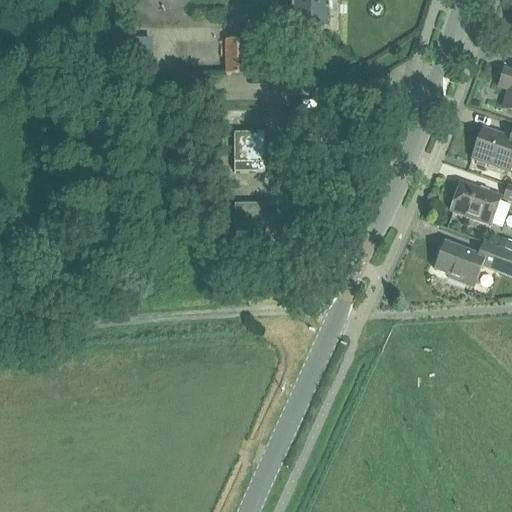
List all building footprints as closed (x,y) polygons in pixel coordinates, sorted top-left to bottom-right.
[(290,2),(290,13),(290,33),(328,33),(328,0),(256,0),(257,1),(290,2)] [(225,43),(225,57),(225,77),(248,77),(247,57),(247,42),(225,43)] [(503,112),(511,114),(511,74),(504,73),(499,90),(508,93),(503,112)] [(321,117),(294,117),(294,132),(321,133),(321,117)] [(470,168),(473,161),(510,173),(511,168),(511,135),(510,142),(482,132),(469,167),(470,168)] [(234,136),(234,175),(265,175),(264,136),(234,136)] [(450,214),(490,228),(500,200),(460,186),(450,214)] [(235,241),(265,241),(265,207),(235,207),(235,241)] [(482,269),(501,276),(511,279),(511,256),(509,255),(482,245),(477,258),(444,246),(434,272),(449,278),(448,280),(474,290),(482,269)]
